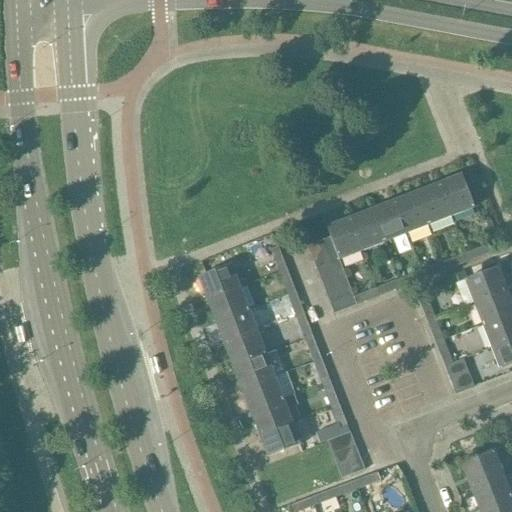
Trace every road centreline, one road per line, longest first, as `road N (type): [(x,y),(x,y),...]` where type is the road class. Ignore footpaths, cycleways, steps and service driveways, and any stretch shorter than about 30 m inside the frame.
road 1 (secondary): [(16,0),(34,193),(115,511)]
road 2 (secondary): [(163,511),(99,293),(67,7)]
road 3 (residential): [(67,7),(311,5),(511,38)]
road 4 (residential): [(408,433),(369,435),(332,336)]
